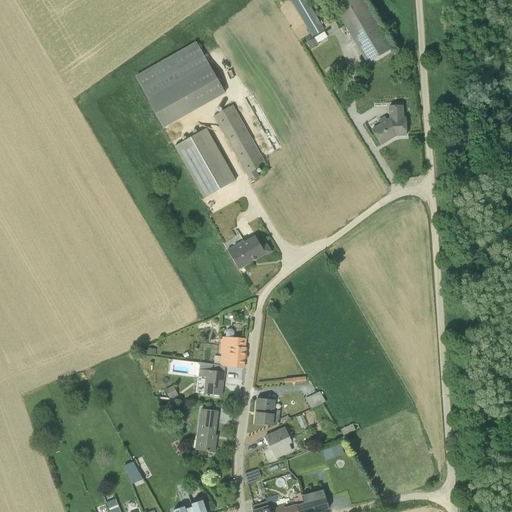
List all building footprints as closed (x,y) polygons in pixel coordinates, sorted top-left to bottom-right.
[(307,0),(290,0),(312,36),(324,29),(307,0)] [(362,0),(328,0),(367,63),(392,49),(362,0)] [(304,44),(308,50),(310,49),(311,49),(318,45),(317,43),(327,37),(324,32),(304,44)] [(147,100),(163,128),(225,93),(195,42),(135,76),(148,99),(147,100)] [(265,163),(233,105),(213,116),(250,181),(259,176),(255,169),(265,163)] [(372,130),(381,144),(392,137),(391,135),(393,134),(398,133),(398,135),(406,135),(405,118),(403,118),(402,106),(388,106),(389,118),(386,119),(384,116),(378,121),(380,124),(372,130)] [(206,128),(174,146),(203,198),(235,180),(206,128)] [(243,240),(227,250),(238,269),(265,254),(266,255),(271,252),(266,244),(261,247),(255,236),(244,242),(243,240)] [(235,338),(221,337),(219,354),(221,354),(221,356),(214,356),(214,364),(220,364),(220,366),(243,368),(245,348),(246,339),(235,338)] [(200,363),(200,364),(198,377),(205,378),(203,394),(222,396),(224,373),(225,367),(220,366),(220,365),(200,363)] [(173,398),(180,399),(173,386),(165,390),(170,399),(173,398)] [(319,392),(305,399),(311,409),(325,402),(319,392)] [(275,400),(257,399),(254,424),(274,427),(278,424),(280,411),(274,411),(275,400)] [(181,409),(173,403),(169,410),(176,416),(181,409)] [(217,411),(200,409),(197,436),(196,436),(194,450),(214,453),(214,452),(215,441),(213,441),(217,411)] [(301,415),(296,418),(301,428),(306,426),(301,415)] [(352,424),(340,430),(343,436),(355,430),(352,424)] [(292,443),(284,427),(263,437),(270,451),(271,451),(275,460),(292,452),(289,445),(292,443)] [(321,452),(324,460),(343,453),(340,445),(321,452)] [(125,463),(133,482),(143,478),(135,459),(125,463)] [(247,471),(249,480),(261,479),(260,469),(247,471)] [(296,505),(298,511),(316,511),(328,508),(323,490),(301,496),(303,503),(296,505)] [(303,503),(301,496),(300,493),(297,494),(298,498),(289,501),(288,498),(284,499),(279,500),(279,501),(278,501),(276,495),(266,498),(267,501),(270,511),(298,511),(296,505),(303,503)] [(120,511),(116,499),(106,502),(109,511),(120,511)] [(184,507),(173,511),(205,511),(202,501),(191,504),(191,507),(185,509),(184,507)] [(270,511),(267,501),(251,506),(253,511),(252,511),(270,511)]
